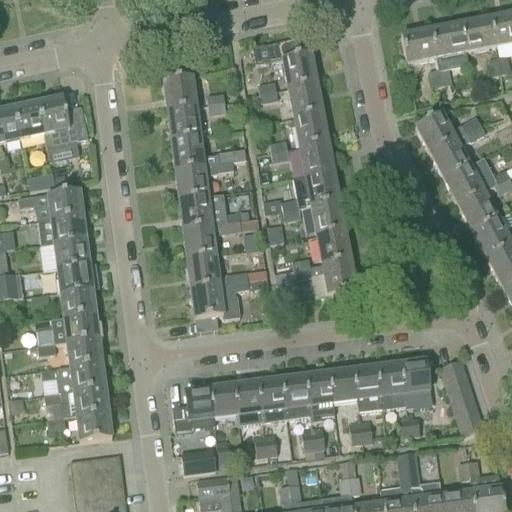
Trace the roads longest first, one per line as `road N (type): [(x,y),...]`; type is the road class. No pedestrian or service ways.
road 1 (residential): [(470,333),(346,4)]
road 2 (residential): [(470,333),(139,372)]
road 3 (residential): [(139,372),(98,50)]
road 4 (residential): [(98,50),(346,4)]
road 5 (residential): [(157,511),(139,372)]
road 6 (residential): [(511,453),(470,333)]
